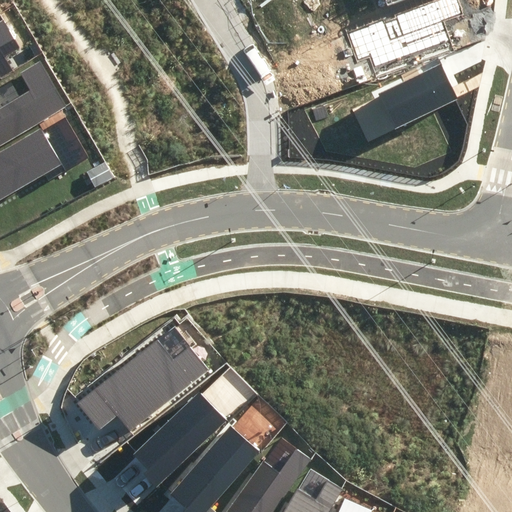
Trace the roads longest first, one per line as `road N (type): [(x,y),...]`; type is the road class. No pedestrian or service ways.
road 1 (tertiary): [(263,205),(491,243)]
road 2 (residential): [(263,205),(259,88),(208,0)]
road 3 (tertiary): [(114,245),(263,205)]
road 4 (tertiary): [(114,245),(6,332)]
road 5 (residential): [(1,353),(55,480)]
